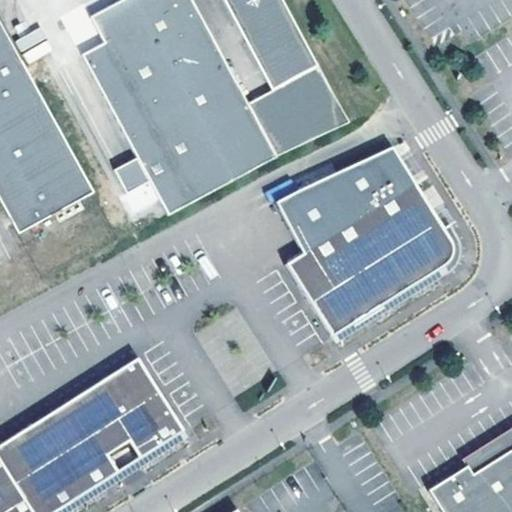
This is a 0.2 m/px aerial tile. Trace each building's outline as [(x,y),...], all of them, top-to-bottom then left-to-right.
[(277,158),(250,105),(191,0),(143,0),(107,20),(94,27),(103,43),(81,55),(136,157),(149,181),(167,215),(277,158)] [(120,0),(89,17),(94,27),(107,20),(143,0),(120,0)] [(223,0),(276,93),(250,105),(277,158),(349,124),(282,0),(223,0)] [(17,41),(30,61),(51,49),(39,28),(17,41)] [(0,229),(7,242),(91,196),(0,31),(0,229)] [(302,257),(283,266),(307,302),(331,337),(341,330),(367,314),(435,271),(438,265),(442,256),(440,247),(412,190),(391,149),(276,206),(302,257)] [(136,157),(112,171),(125,195),(149,181),(136,157)] [(0,511),(54,511),(68,504),(101,483),(117,473),(106,456),(127,443),(138,459),(179,433),(182,431),(155,388),(132,350),(0,432),(0,511)] [(511,431),(465,463),(468,467),(473,475),(487,467),(511,450),(511,431)] [(127,448),(111,458),(116,467),(133,457),(127,448)] [(449,479),(429,491),(442,511),(511,511),(511,450),(487,467),(473,475),(468,467),(449,479)]
